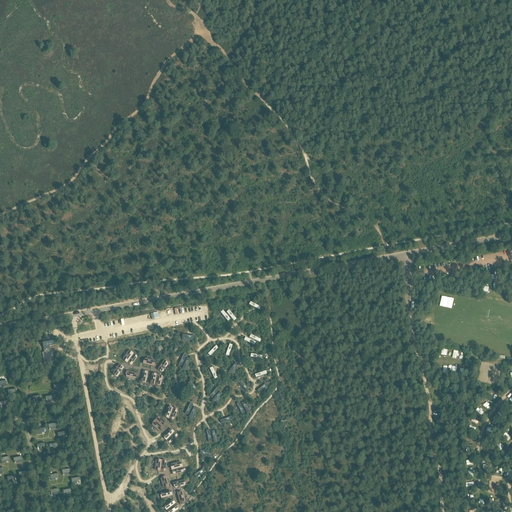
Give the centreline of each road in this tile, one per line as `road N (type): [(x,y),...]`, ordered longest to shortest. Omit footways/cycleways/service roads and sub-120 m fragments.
road 1 (unclassified): [(0,328),(511,235)]
road 2 (track): [(0,213),(65,182),(141,108),(161,68),(201,27)]
road 3 (track): [(76,337),(108,511)]
